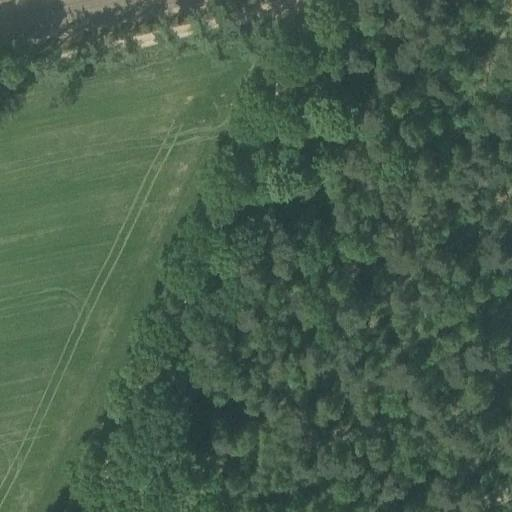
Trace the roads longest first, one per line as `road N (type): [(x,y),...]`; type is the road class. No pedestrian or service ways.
road 1 (track): [(91,511),(312,2)]
road 2 (track): [(312,2),(0,67)]
